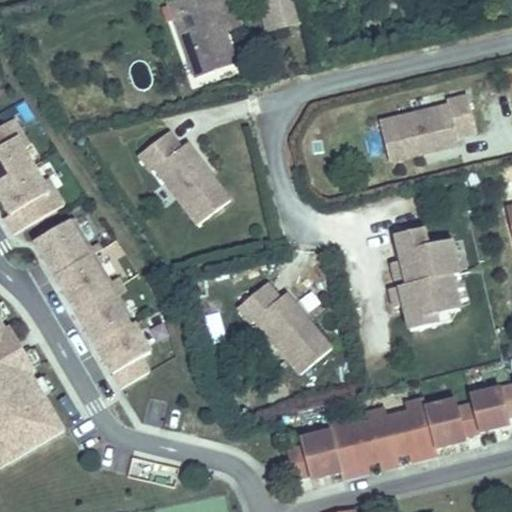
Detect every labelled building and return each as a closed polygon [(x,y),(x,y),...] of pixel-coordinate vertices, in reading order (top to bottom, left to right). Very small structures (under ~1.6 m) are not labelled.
[(221,0),(205,0),(172,12),(200,88),(240,73),(233,54),(225,30),(232,27),(221,0)] [(301,30),(294,3),(262,11),(269,39),(301,30)] [(248,49),(240,24),(232,27),(225,30),(233,54),(248,49)] [(480,93),(487,124),(511,118),(511,67),(508,69),(511,86),(480,93)] [(444,115),(379,133),(387,163),(391,173),(458,154),(456,146),(474,141),(464,105),(444,111),(444,115)] [(58,188),(26,135),(31,132),(22,116),(0,129),(0,178),(20,211),(14,215),(23,231),(73,201),(63,185),(58,188)] [(166,147),(136,170),(148,186),(155,180),(198,235),(200,235),(228,213),(184,155),(177,161),(166,147)] [(161,348),(82,215),(45,238),(132,384),(159,367),(151,354),(161,348)] [(455,271),(450,249),(426,254),(422,237),(394,243),(398,258),(402,257),(404,263),(399,264),(389,266),(393,284),(430,276),(431,282),(395,290),(387,292),(392,310),(401,308),(406,307),(407,313),(403,314),(406,328),(433,322),(431,313),(445,310),(456,307),(448,273),(455,271)] [(395,290),(431,282),(430,276),(393,284),(395,290)] [(264,299),(236,322),(249,340),(258,335),(298,386),(329,362),(286,306),(276,313),(264,299)] [(45,367),(20,326),(15,329),(0,302),(0,445),(11,464),(74,427),(40,370),(45,367)] [(448,319),(445,310),(431,313),(433,322),(448,319)] [(511,382),(380,415),(378,408),(329,420),(331,427),(301,435),(303,443),(285,447),(293,476),(310,472),(325,468),(326,473),(342,469),(343,474),(362,470),(360,463),(368,461),(381,458),(383,465),(399,461),(397,453),(410,450),(417,448),(419,456),(438,451),(436,446),(451,442),(450,437),(465,434),(495,426),(493,418),(508,414),(511,413),(511,382)] [(493,418),(495,426),(510,422),(508,414),(493,418)] [(450,437),(451,442),(466,438),(465,434),(450,437)] [(417,448),(410,450),(412,457),(419,456),(417,448)] [(131,457),(127,475),(173,485),(177,468),(131,457)] [(368,461),(360,463),(362,470),(370,468),(368,461)] [(325,468),(310,472),(311,476),(326,473),(325,468)]
